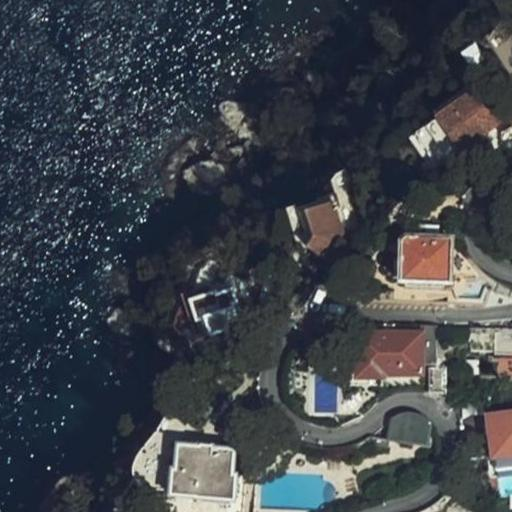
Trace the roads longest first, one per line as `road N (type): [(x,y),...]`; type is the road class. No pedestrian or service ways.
road 1 (residential): [(511,312),(347,317),(310,327),(288,345),(273,378),(277,405),(292,427),(344,436),(401,404),(439,415),(448,443),(429,491),(374,511)]
road 2 (residential): [(511,165),(476,201),(473,232),(489,268),(511,274)]
